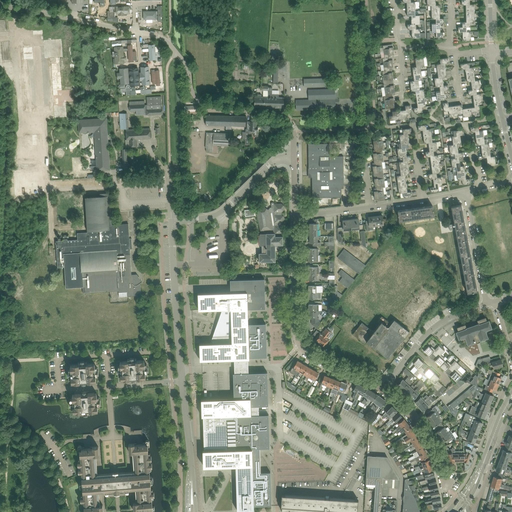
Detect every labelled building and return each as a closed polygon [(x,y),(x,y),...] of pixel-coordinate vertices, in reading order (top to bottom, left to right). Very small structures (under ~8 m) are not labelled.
[(436,5),(436,1),(431,1),(432,5),(431,5),(432,10),(440,10),(440,5),(436,5)] [(415,2),(411,2),(411,6),(407,6),(407,11),(416,11),(415,2)] [(474,4),(470,4),(470,6),(466,6),(466,13),(474,13),(474,4)] [(108,14),(108,21),(113,22),(119,23),(119,17),(115,17),(115,12),(113,12),(113,7),(109,7),(109,11),(109,12),(108,12),(108,13),(108,14)] [(440,15),(440,10),(432,10),(432,19),(436,19),(436,15),(440,15)] [(138,21),(158,21),(158,11),(138,11),(138,21)] [(416,15),(416,11),(407,11),(407,16),(411,16),(411,20),(416,20),(416,15)] [(474,22),(474,13),(466,13),(466,20),(470,20),(470,22),(474,22)] [(425,24),(424,20),(420,21),(420,15),(416,15),(416,20),(411,20),(412,24),(412,25),(416,24),(418,24),(420,24),(422,24),(425,24)] [(440,19),(440,15),(436,15),(436,19),(436,23),(436,24),(440,24),(444,23),(444,18),(440,19)] [(440,28),(440,24),(436,24),(436,23),(432,24),(432,33),(436,32),(436,28),(440,28)] [(416,29),(416,24),(412,25),(412,24),(407,25),(408,29),(412,29),(412,33),(416,33),(416,29)] [(462,27),(458,27),(459,32),(461,32),(461,35),(462,35),(463,35),(463,36),(467,35),(467,31),(467,27),(462,27)] [(440,29),(440,28),(436,28),(436,32),(436,37),(445,37),(444,32),(442,32),(442,29),(440,29)] [(425,38),(425,33),(420,33),(420,29),(418,29),(416,29),(416,33),(412,33),(412,38),(425,38)] [(471,31),(467,31),(467,35),(463,36),(463,40),(471,40),(471,31)] [(150,61),(157,61),(156,45),(149,46),(150,61)] [(137,46),(127,47),(129,63),(138,62),(137,46)] [(129,63),(127,47),(117,47),(118,64),(129,63)] [(424,66),(423,57),(415,58),(416,63),(420,62),(420,66),(424,66)] [(449,63),(448,58),(440,59),(441,64),(441,68),(445,67),(445,63),(449,63)] [(420,66),(420,62),(416,63),(416,67),(412,67),(413,72),(421,71),(420,66)] [(470,72),(469,68),(469,65),(476,64),(476,62),(461,64),(461,69),(465,68),(466,72),(470,72)] [(446,72),(445,67),(441,68),(441,64),(437,64),(438,73),(446,72)] [(150,83),(161,82),(160,66),(149,67),(150,83)] [(140,84),(139,67),(129,68),(130,84),(140,84)] [(150,83),(149,67),(139,67),(140,84),(150,83)] [(473,67),(469,68),(470,72),(466,72),(466,77),(475,76),(473,67)] [(130,84),(129,68),(118,69),(120,85),(130,84)] [(422,80),(421,71),(413,72),(413,77),(417,76),(418,80),(422,80)] [(447,77),(446,72),(438,73),(438,77),(439,81),(443,81),(442,77),(447,77)] [(419,85),(418,80),(417,76),(413,77),(414,81),(410,81),(411,86),(419,85)] [(475,81),(475,76),(466,77),(467,82),(471,81),(471,85),(476,85),(475,81)] [(444,85),(443,81),(439,81),(438,77),(434,78),(435,87),(439,86),(444,85)] [(304,79),(304,87),(316,86),(316,78),(304,79)] [(479,80),(475,81),(476,85),(471,85),(472,90),(476,89),(480,89),(479,80)] [(131,91),(130,88),(130,85),(127,85),(126,88),(120,89),(121,92),(126,91),(126,95),(131,95),(131,91)] [(419,89),(419,85),(411,86),(411,91),(414,91),(414,93),(415,94),(415,93),(416,94),(420,94),(419,89)] [(448,85),(444,85),(439,86),(440,91),(441,95),(445,94),(444,91),(448,90),(448,85)] [(268,90),(268,97),(261,97),(261,94),(257,94),(257,97),(254,97),(254,107),(269,107),(284,108),(284,98),(279,98),(279,94),(272,94),(272,87),(268,87),(268,90)] [(335,99),(335,89),(315,90),(316,99),(296,100),(296,110),(335,109),(335,104),(339,104),(339,99),(335,99)] [(419,90),(419,89),(420,94),(416,94),(416,99),(424,98),(423,89),(419,90)] [(477,94),(476,89),(472,90),(468,90),(469,95),(473,95),(473,98),(481,97),(481,93),(477,94)] [(445,99),(445,94),(441,95),(440,91),(436,91),(437,100),(445,99)] [(145,104),(129,105),(130,111),(136,111),(136,114),(145,114),(145,116),(145,114),(148,114),(148,115),(154,115),(163,114),(163,108),(162,108),(162,104),(161,96),(147,97),(147,105),(145,105),(145,104)] [(482,102),(481,97),(473,98),(474,105),(479,104),(479,103),(482,102)] [(426,107),(425,100),(424,98),(416,99),(417,104),(421,103),(422,107),(426,107)] [(452,110),(452,106),(448,106),(448,102),(443,103),(444,111),(444,114),(449,114),(448,111),(452,110)] [(422,112),(422,107),(421,103),(417,104),(417,107),(413,108),(414,113),(422,112)] [(411,113),(410,105),(405,106),(405,110),(402,110),(402,114),(406,114),(411,113)] [(458,114),(457,105),(452,106),(452,110),(448,111),(449,114),(449,115),(458,114)] [(466,112),(466,108),(465,108),(465,107),(464,106),(462,107),(462,105),(457,105),(458,114),(458,116),(463,115),(462,113),(466,112)] [(471,112),(471,107),(466,108),(466,112),(462,113),(463,115),(463,117),(472,116),(471,112)] [(402,114),(402,110),(397,111),(398,119),(407,118),(406,114),(402,114)] [(398,119),(397,111),(392,112),(393,115),(389,116),(389,120),(398,119)] [(128,128),(127,113),(120,113),(121,129),(128,128)] [(246,126),(246,116),(206,115),(206,125),(226,126),(226,129),(231,129),(231,126),(246,126)] [(106,143),(105,125),(107,125),(106,118),(99,118),(99,120),(80,121),(81,131),(96,130),(99,169),(108,168),(107,147),(111,147),(111,145),(111,143),(106,143)] [(245,144),(250,144),(250,133),(253,133),(253,132),(254,132),(254,136),(258,136),(258,126),(256,126),(256,122),(250,121),(250,122),(247,122),(247,121),(247,128),(246,128),(245,144)] [(427,129),(426,124),(418,126),(418,130),(422,130),(423,134),(427,133),(427,129)] [(479,126),(470,127),(471,132),(475,132),(475,135),(480,135),(479,131),(479,126)] [(127,139),(126,139),(126,147),(137,146),(137,143),(141,143),(141,139),(151,138),(150,128),(126,130),(127,139)] [(412,133),(411,128),(403,129),(403,134),(404,138),(408,137),(408,134),(412,133)] [(430,129),(427,129),(427,133),(423,134),(423,139),(432,137),(430,129)] [(464,134),(463,129),(451,131),(451,136),(456,135),(456,139),(461,139),(460,135),(464,134)] [(484,135),(483,130),(479,131),(480,135),(475,135),(476,140),(488,139),(488,135),(484,135)] [(220,142),(220,145),(228,146),(229,133),(223,133),(223,142),(220,142)] [(409,142),(408,137),(404,138),(403,134),(399,134),(401,143),(409,142)] [(461,144),(461,139),(456,139),(456,135),(451,136),(453,145),(457,144),(461,144)] [(433,146),(432,142),(432,138),(432,137),(423,139),(424,144),(428,143),(429,147),(433,146)] [(489,143),(488,139),(476,140),(477,145),(481,144),(481,148),(485,148),(485,144),(489,143)] [(401,143),(398,144),(398,148),(401,148),(402,152),(406,151),(406,150),(407,150),(407,147),(409,147),(409,142),(401,143)] [(436,142),(432,142),(433,146),(429,147),(429,151),(433,151),(438,151),(436,142)] [(490,152),(489,143),(485,144),(485,148),(481,148),(482,153),(490,152)] [(343,156),(330,156),(330,144),(308,144),(309,168),(310,168),(310,174),(313,174),(313,176),(312,176),(312,197),(341,197),(341,199),(341,188),(340,188),(340,185),(344,185),(343,156)] [(458,149),(457,144),(453,145),(449,145),(450,154),(454,154),(453,150),(458,149)] [(406,156),(406,151),(402,152),(401,148),(398,148),(397,149),(398,157),(400,157),(402,157),(406,156)] [(463,157),(462,152),(458,153),(458,149),(453,150),(454,154),(454,158),(459,157),(459,158),(463,157)] [(434,156),(433,151),(429,151),(425,152),(426,157),(430,156),(430,160),(434,159),(434,156)] [(491,156),(490,152),(482,153),(482,154),(482,158),(486,157),(487,161),(491,161),(491,156)] [(411,160),(410,155),(406,156),(402,157),(400,157),(400,162),(403,161),(403,165),(408,165),(407,161),(411,160)] [(438,155),(434,156),(434,159),(430,160),(431,165),(439,164),(438,155)] [(494,156),(491,156),(491,161),(487,161),(487,166),(496,165),(494,156)] [(460,162),(459,158),(459,157),(454,158),(450,159),(452,167),(456,167),(455,163),(460,162)] [(408,170),(408,165),(403,165),(403,161),(400,162),(399,162),(400,171),(408,170)] [(460,166),(460,162),(455,163),(456,167),(456,171),(465,170),(464,165),(460,166)] [(440,173),(439,164),(431,165),(432,170),(436,169),(436,173),(440,173)] [(437,178),(436,173),(436,169),(432,170),(432,173),(428,174),(429,179),(433,178),(437,178)] [(409,174),(408,170),(400,171),(396,171),(397,176),(401,175),(401,179),(405,179),(405,175),(409,174)] [(465,175),(465,170),(456,171),(453,172),(453,176),(457,175),(458,180),(459,180),(462,180),(461,176),(465,175)] [(406,183),(405,179),(401,179),(401,175),(397,176),(398,185),(406,183)] [(471,183),(470,178),(466,179),(465,175),(461,176),(462,180),(462,184),(471,183)] [(441,177),(437,178),(433,178),(434,183),(438,182),(438,186),(442,186),(441,177)] [(439,191),(438,186),(438,182),(434,183),(434,186),(430,187),(431,192),(439,191)] [(407,188),(406,183),(398,185),(399,193),(403,193),(402,189),(407,188)] [(412,196),(411,191),(407,192),(407,188),(402,189),(403,193),(403,197),(412,196)] [(62,255),(65,291),(117,287),(118,296),(141,295),(139,273),(134,274),(132,255),(130,255),(130,249),(131,249),(129,223),(114,224),(114,225),(108,226),(106,193),(100,193),(100,196),(83,197),(86,232),(74,233),(74,239),(66,240),(66,238),(60,239),(60,237),(56,237),(57,256),(62,255)] [(273,202),(271,204),(272,208),(268,210),(265,207),(260,208),(257,212),(258,220),(259,220),(260,231),(264,231),(264,234),(260,234),(258,239),(260,245),(262,245),(262,248),(261,250),(262,253),(259,253),(259,261),(275,261),(275,245),(283,244),(283,236),(280,236),(280,233),(284,230),(283,228),(281,225),(281,223),(284,220),(284,217),(282,215),(282,212),(285,209),(285,206),(282,204),(274,204),(273,202)] [(451,207),(454,224),(464,222),(461,205),(458,205),(456,205),(456,206),(451,207)] [(432,206),(415,208),(416,218),(434,216),(433,211),(433,209),(432,206)] [(415,208),(398,211),(398,214),(398,216),(399,221),(416,218),(415,208)] [(382,215),(375,216),(376,226),(380,225),(381,229),(387,228),(386,219),(386,220),(383,220),(382,215)] [(376,226),(375,216),(368,217),(369,222),(366,222),(366,221),(366,226),(367,231),(373,230),(372,226),(376,226)] [(358,218),(350,219),(351,229),(359,229),(358,218)] [(351,229),(350,219),(342,220),(344,230),(351,229)] [(464,222),(454,224),(449,225),(450,230),(455,229),(457,241),(468,239),(464,222)] [(324,246),(329,245),(334,245),(334,236),(328,236),(329,242),(324,242),(324,246)] [(468,239),(457,241),(461,258),(471,257),(468,239)] [(471,257),(461,258),(464,276),(474,274),(471,257)] [(477,291),(474,274),(464,276),(467,293),(472,292),(474,292),(477,291)] [(261,472),(260,448),(270,448),(269,414),(259,414),(259,406),(268,405),(267,372),(248,372),(248,368),(248,359),(249,359),(249,357),(267,357),(266,323),(248,324),(248,320),(248,319),(249,319),(249,318),(249,317),(248,317),(247,309),(265,308),(264,279),(230,280),(231,292),(198,293),(198,301),(199,301),(199,310),(220,309),(222,309),(219,320),(221,321),(214,335),(212,343),(200,344),(200,352),(200,360),(213,360),(234,359),(234,368),(235,373),(233,373),(234,399),(227,399),(201,399),(201,407),(202,407),(202,416),(203,416),(204,450),(203,450),(204,466),(225,466),(236,466),(236,473),(237,506),(237,511),(245,510),(254,510),(254,506),(271,505),(270,472),(261,472)] [(319,311),(309,311),(309,317),(312,317),(312,324),(316,328),(319,324),(320,322),(319,321),(319,317),(319,313),(325,317),(328,313),(325,311),(319,311)] [(456,332),(458,338),(459,339),(465,337),(468,344),(475,342),(477,342),(478,342),(479,342),(480,341),(481,340),(480,340),(488,337),(485,330),(491,328),(489,320),(486,321),(485,318),(477,320),(478,323),(474,325),(473,323),(470,325),(470,326),(466,328),(465,325),(457,327),(458,331),(456,332)] [(387,359),(407,330),(391,319),(386,327),(378,321),(372,330),(360,322),(352,334),(387,359)] [(317,330),(313,335),(316,337),(315,339),(319,342),(330,328),(328,327),(326,328),(321,334),(320,332),(317,330)] [(330,328),(319,342),(324,346),(329,340),(327,338),(330,334),(332,333),(331,332),(332,330),(330,328)] [(435,356),(442,348),(439,346),(435,350),(434,349),(432,347),(431,348),(430,348),(428,346),(424,350),(424,351),(424,352),(428,355),(429,356),(430,355),(432,353),(435,356)] [(440,366),(445,361),(443,359),(444,358),(441,355),(444,351),(442,348),(435,356),(437,358),(435,360),(435,361),(436,362),(435,362),(440,366)] [(478,360),(475,366),(478,368),(481,362),(490,359),(489,356),(485,358),(480,359),(478,360)] [(128,359),(128,361),(122,361),(122,362),(120,362),(120,366),(118,366),(118,369),(117,369),(117,372),(118,372),(119,375),(121,375),(121,379),(123,379),(130,379),(130,381),(136,380),(136,378),(137,378),(137,379),(143,378),(145,377),(145,374),(147,374),(147,371),(148,370),(148,367),(147,367),(147,364),(145,364),(145,363),(144,360),(142,360),(136,360),(136,358),(134,358),(134,357),(130,358),(130,359),(128,359)] [(417,359),(413,363),(415,365),(414,366),(417,368),(413,373),(416,376),(423,369),(421,366),(423,364),(423,363),(422,363),(423,362),(419,359),(418,358),(417,359)] [(501,362),(501,359),(489,363),(488,360),(492,359),(490,359),(481,362),(482,365),(488,363),(489,365),(492,364),(494,368),(502,365),(503,365),(502,362),(501,362)] [(96,381),(96,377),(98,377),(98,374),(99,374),(98,370),(97,370),(97,367),(95,367),(95,363),(92,364),(92,363),(87,363),(87,362),(84,362),(84,361),(81,361),(81,362),(78,362),(78,364),(73,364),(73,365),(70,365),(71,369),(69,369),(69,372),(68,372),(68,376),(69,376),(69,379),(71,379),(71,382),(74,382),(74,383),(80,382),(81,382),(81,384),(87,384),(87,382),(87,381),(87,382),(94,381),(96,381)] [(292,368),(290,372),(296,375),(298,371),(302,364),(302,363),(300,362),(297,361),(295,365),(294,364),(292,368)] [(451,371),(458,363),(455,361),(451,365),(448,362),(446,363),(445,361),(440,366),(444,370),(445,370),(445,371),(446,370),(448,368),(451,371)] [(461,376),(462,374),(457,370),(460,366),(458,363),(451,371),(453,373),(451,375),(451,376),(452,377),(451,377),(456,382),(461,376)] [(298,371),(296,375),(298,377),(300,372),(303,374),(308,367),(307,367),(307,366),(306,365),(305,365),(302,364),(298,371)] [(309,377),(313,370),(311,369),(311,368),(309,367),(308,367),(303,374),(306,376),(304,380),(306,382),(309,377)] [(401,389),(410,379),(412,377),(411,376),(412,374),(405,368),(403,371),(408,377),(404,381),(403,379),(397,386),(401,389)] [(500,374),(495,372),(488,368),(486,372),(490,374),(488,379),(498,384),(501,378),(498,377),(500,374)] [(426,371),(423,369),(416,376),(418,378),(423,374),(426,377),(427,376),(429,378),(434,373),(430,369),(429,369),(428,369),(426,371)] [(316,377),(318,373),(316,372),(316,371),(314,370),(313,370),(309,377),(312,379),(310,381),(309,383),(311,385),(314,380),(315,381),(317,378),(316,377)] [(439,377),(434,373),(429,378),(431,379),(430,380),(434,384),(433,385),(437,389),(437,390),(442,385),(437,381),(439,379),(439,378),(438,378),(439,377)] [(327,386),(330,378),(329,378),(329,377),(328,377),(327,377),(324,376),(323,380),(322,380),(320,383),(321,383),(319,388),(322,389),(322,387),(321,386),(322,384),(327,386)] [(331,392),(336,380),(335,380),(335,379),(333,379),(330,378),(327,386),(326,388),(325,390),(327,391),(329,387),(332,388),(331,392)] [(405,393),(410,387),(409,385),(412,381),(410,379),(401,389),(405,393)] [(496,389),(498,384),(488,379),(484,389),(492,392),(493,388),(496,389)] [(338,391),(341,382),(339,382),(339,381),(337,380),(336,381),(336,380),(331,392),(330,396),(332,396),(331,400),(334,401),(336,395),(337,393),(338,391)] [(409,396),(422,382),(420,380),(418,382),(416,385),(414,386),(412,385),(410,387),(405,393),(409,396)] [(345,389),(347,385),(344,384),(344,383),(342,382),(342,383),(341,382),(338,391),(337,393),(340,394),(339,396),(342,397),(341,400),(345,402),(347,395),(344,394),(346,389),(345,389)] [(412,400),(418,394),(416,392),(420,388),(420,389),(424,384),(422,382),(409,396),(412,400)] [(355,399),(361,386),(357,383),(353,390),(355,391),(352,398),(355,399)] [(312,386),(307,395),(310,397),(315,387),(312,386)] [(364,404),(372,391),(367,388),(361,386),(355,399),(357,400),(360,394),(363,395),(365,397),(362,402),(364,404)] [(97,397),(97,394),(97,393),(94,393),(88,393),(87,393),(87,391),(81,392),(82,394),(81,394),(75,394),(72,395),(72,398),(70,399),(71,402),(70,402),(70,405),(71,405),(71,408),(73,408),(73,412),(76,412),(81,412),(81,414),(84,414),(84,415),(88,414),(88,413),(90,413),(90,411),(95,411),(95,410),(98,410),(98,406),(100,406),(99,403),(100,403),(100,400),(99,400),(99,397),(97,397)] [(376,406),(382,398),(377,395),(372,391),(364,404),(367,405),(370,399),(373,401),(375,403),(371,408),(372,409),(373,410),(373,409),(376,406)] [(494,397),(493,396),(485,392),(484,395),(474,391),(474,392),(473,395),(475,396),(476,394),(479,396),(491,401),(492,399),(493,399),(494,397)] [(418,406),(428,397),(426,395),(422,399),(420,397),(415,402),(418,406)] [(482,400),(481,402),(480,406),(476,404),(475,407),(479,408),(487,412),(487,410),(488,410),(489,408),(488,407),(489,406),(489,405),(490,405),(491,403),(490,402),(491,401),(479,396),(478,398),(482,400)] [(418,406),(422,411),(428,406),(432,403),(429,400),(430,399),(428,397),(418,406)] [(381,408),(386,401),(382,398),(376,406),(373,409),(373,410),(374,410),(374,411),(375,412),(379,406),(381,408)] [(351,405),(345,402),(342,408),(348,411),(351,405)] [(389,419),(397,411),(392,406),(388,410),(388,409),(385,412),(386,412),(382,416),(385,418),(386,417),(389,419)] [(427,417),(430,422),(438,417),(440,415),(434,407),(432,409),(433,409),(427,413),(429,415),(427,417)] [(479,416),(484,418),(485,415),(486,415),(487,413),(486,412),(487,412),(479,408),(477,412),(473,410),(472,414),(479,417),(479,416)] [(402,417),(398,412),(386,423),(388,426),(395,420),(396,422),(402,417)] [(378,413),(371,424),(372,425),(373,425),(375,424),(377,421),(377,420),(378,420),(380,417),(381,415),(378,413)] [(483,424),(482,423),(477,421),(478,419),(475,418),(476,417),(469,414),(468,417),(464,416),(462,420),(465,421),(467,422),(480,427),(481,426),(482,426),(483,424)] [(441,422),(438,417),(430,422),(433,427),(435,425),(437,428),(442,424),(441,422)] [(407,423),(404,419),(398,423),(400,425),(392,432),(393,433),(396,431),(397,431),(401,427),(407,423)] [(479,432),(480,427),(467,422),(466,425),(472,427),(471,429),(470,433),(462,430),(461,433),(476,438),(479,432)] [(411,428),(407,423),(401,427),(397,431),(396,431),(398,433),(400,431),(401,433),(404,431),(405,432),(406,434),(396,441),(398,443),(403,439),(414,432),(411,428)] [(440,437),(447,432),(444,427),(442,424),(437,428),(439,430),(437,432),(440,437)] [(474,443),(476,438),(461,433),(462,430),(463,429),(460,428),(459,434),(461,434),(460,435),(468,438),(467,440),(474,443)] [(456,438),(450,430),(448,432),(447,432),(440,437),(443,442),(445,441),(447,443),(452,440),(453,441),(456,439),(455,438),(456,438)] [(420,442),(417,437),(414,432),(403,439),(406,443),(410,440),(411,441),(413,444),(407,447),(408,450),(409,449),(420,442)] [(152,475),(150,475),(150,470),(151,470),(151,467),(152,467),(152,463),(151,463),(151,460),(152,460),(151,456),(150,456),(150,453),(148,453),(148,446),(150,446),(149,443),(149,442),(149,441),(148,440),(147,440),(146,440),(146,441),(145,441),(145,442),(145,443),(143,443),(143,444),(137,444),(137,443),(129,444),(129,453),(132,452),(134,473),(115,475),(98,476),(96,455),(99,455),(98,446),(90,447),(90,448),(84,448),(84,447),(82,448),(82,447),(81,446),(80,445),(79,445),(79,446),(78,446),(78,447),(78,448),(78,451),(80,451),(80,459),(79,459),(79,462),(78,462),(78,465),(79,465),(79,469),(78,469),(79,473),(80,472),(80,475),(82,475),(82,481),(80,481),(80,483),(79,483),(80,487),(81,487),(81,490),(83,490),(83,495),(81,495),(82,498),(81,498),(81,501),(82,501),(82,504),(84,504),(84,511),(83,511),(82,511),(103,511),(103,505),(100,505),(99,490),(102,490),(102,491),(105,491),(116,490),(132,489),(132,488),(135,487),(136,502),(133,502),(134,511),(150,510),(151,511),(152,511),(153,511),(154,511),(155,510),(154,506),(152,506),(152,499),(154,499),(153,496),(154,496),(154,492),(153,492),(153,489),(151,489),(151,484),(152,484),(152,482),(153,482),(153,477),(152,477),(152,475)] [(423,447),(420,442),(409,449),(410,451),(415,448),(417,451),(423,447)] [(467,452),(464,460),(464,461),(467,462),(473,448),(472,448),(473,445),(468,443),(467,446),(469,447),(469,449),(466,448),(466,452),(467,452)] [(414,456),(408,458),(409,461),(426,452),(423,447),(417,451),(413,454),(414,456)] [(511,452),(511,451),(511,449),(506,447),(505,450),(504,449),(504,450),(503,450),(503,453),(502,454),(511,458),(511,452)] [(454,460),(451,452),(452,452),(452,448),(446,451),(451,463),(455,461),(454,460)] [(417,462),(428,457),(426,452),(409,461),(412,465),(417,463),(417,462)] [(511,458),(502,454),(502,456),(501,456),(500,458),(501,458),(500,460),(500,461),(499,461),(499,463),(498,465),(510,470),(511,469),(511,467),(507,466),(508,463),(509,460),(511,461),(511,458)] [(398,478),(387,457),(367,456),(366,476),(382,477),(382,487),(398,488),(398,478)] [(431,465),(429,460),(422,462),(423,465),(414,468),(415,470),(413,471),(418,469),(431,465)] [(433,470),(431,465),(418,469),(413,471),(414,474),(424,470),(425,473),(433,470)] [(425,479),(435,476),(433,471),(417,476),(418,479),(425,477),(425,479)] [(380,511),(382,487),(382,477),(366,476),(365,489),(375,490),(373,511),(380,511)] [(494,479),(493,481),(505,485),(506,482),(502,481),(502,479),(498,477),(495,476),(494,477),(493,479),(494,479)] [(417,502),(408,485),(405,479),(404,494),(403,501),(404,501),(403,507),(402,511),(421,511),(420,511),(417,502)] [(505,485),(493,481),(493,483),(492,482),(491,485),(492,485),(492,486),(491,488),(496,490),(499,491),(499,488),(500,486),(504,487),(504,488),(507,488),(508,486),(505,485)] [(356,511),(357,511),(358,499),(282,495),(281,506),(282,506),(282,511),(304,511),(356,511)]
